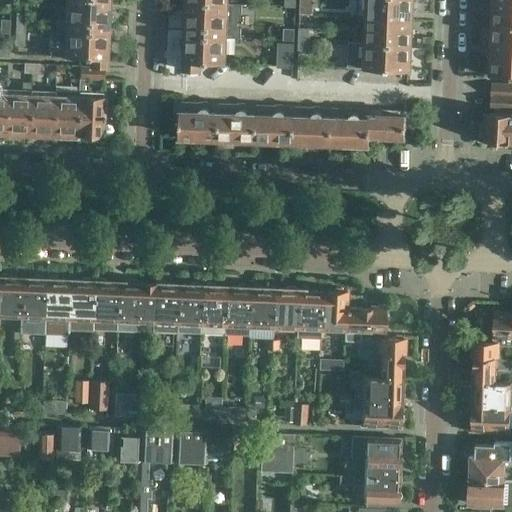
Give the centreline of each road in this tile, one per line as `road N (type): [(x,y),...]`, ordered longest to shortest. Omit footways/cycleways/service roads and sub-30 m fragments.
road 1 (residential): [(0,248),(389,270)]
road 2 (residential): [(396,181),(140,173)]
road 3 (residential): [(440,279),(433,511)]
road 4 (residential): [(458,0),(451,176)]
road 5 (residential): [(140,173),(149,0)]
road 6 (residential): [(140,173),(0,168)]
